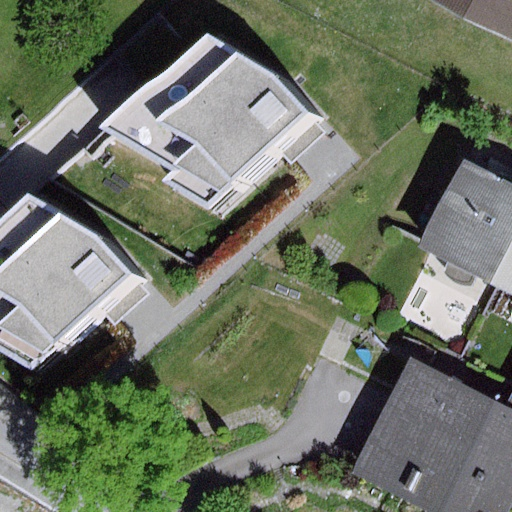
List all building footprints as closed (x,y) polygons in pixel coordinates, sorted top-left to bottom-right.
[(511,0),(443,0),(511,35),(511,0)] [(283,82),(218,42),(110,137),(184,178),(173,189),(220,219),(302,139),(319,121),(283,82)] [(494,284),(511,248),(511,182),(502,178),(464,159),(419,248),(494,284)] [(106,240),(41,201),(0,237),(0,332),(8,337),(0,344),(0,349),(44,378),(125,298),(143,280),(106,240)] [(511,248),(494,284),(511,292),(511,248)] [(511,409),(508,407),(411,360),(355,475),(429,511),(504,511),(511,497),(511,409)]
